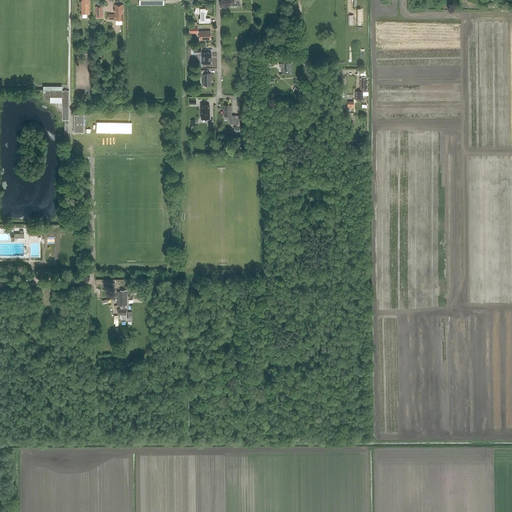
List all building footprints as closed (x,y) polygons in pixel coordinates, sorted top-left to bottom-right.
[(81,0),(82,14),(90,14),(89,0),(81,0)] [(115,21),(123,21),(123,5),(115,5),(115,14),(108,14),(108,19),(115,19),(115,21)] [(206,19),(206,16),(207,11),(207,9),(201,9),(195,8),(194,14),(199,15),(200,19),(198,19),(198,24),(210,23),(210,19),(206,19)] [(210,32),(199,32),(199,40),(201,40),(201,41),(204,41),(204,40),(210,40),(210,32)] [(211,53),(203,53),(203,64),(210,64),(210,57),(211,57),(211,53)] [(283,74),(291,73),(290,58),(282,59),(282,64),(280,64),(280,67),(282,67),(283,74)] [(205,74),(205,71),(199,71),(199,77),(203,77),(203,85),(211,85),(211,74),(205,74)] [(363,92),(368,92),(368,79),(366,79),(366,77),(361,77),(361,79),(360,79),(360,92),(355,92),(355,100),(363,100),(363,92)] [(62,120),(65,120),(65,137),(69,137),(69,123),(69,91),(62,91),(63,87),(43,86),(43,93),(46,93),(46,99),(51,99),(51,103),(62,103),(62,107),(62,120)] [(202,119),(210,119),(210,105),(202,105),(202,119)] [(84,115),(74,115),(74,133),(84,133),(84,115)] [(117,292),(117,306),(119,306),(119,309),(125,309),(125,306),(127,306),(127,290),(120,290),(120,292),(117,292)] [(126,320),(126,310),(118,310),(118,315),(120,315),(120,319),(121,319),(121,320),(126,320)]
